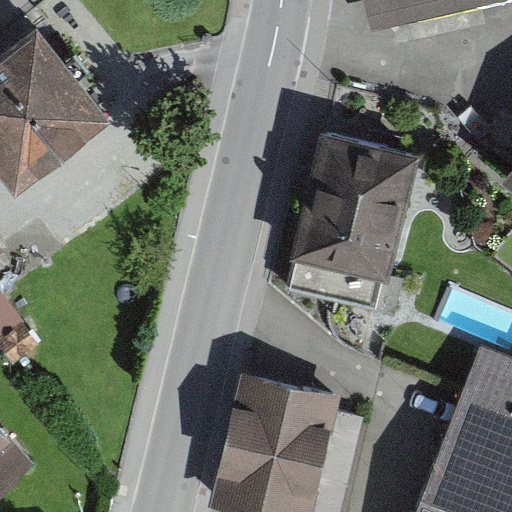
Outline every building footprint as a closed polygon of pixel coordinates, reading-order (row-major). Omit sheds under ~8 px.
[(367,0),(373,22),(469,0),(367,0)] [(37,32),(0,60),(0,187),(9,199),(108,121),(37,32)] [(436,147),(329,124),(297,270),(404,293),(436,147)] [(511,511),(511,365),(483,356),(429,511),(511,511)] [(0,494),(45,457),(0,402),(0,369),(2,368),(0,366),(0,494)] [(320,511),(346,396),(245,374),(218,502),(266,511),(320,511)]
